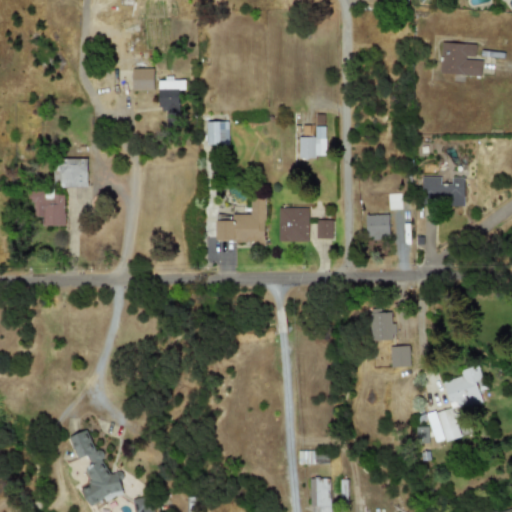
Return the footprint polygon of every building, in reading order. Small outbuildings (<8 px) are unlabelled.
[(474,44),(440,42),(438,73),(479,75),(480,59),(474,58),(474,44)] [(130,69),(131,90),(152,90),(152,68),(130,69)] [(157,80),(158,110),(177,110),(177,89),(183,89),(183,80),(157,80)] [(205,122),(206,146),(227,145),(226,121),(205,122)] [(297,137),(298,158),(324,157),(323,127),(313,127),(314,136),(297,137)] [(60,158),(60,187),(88,187),(87,158),(60,158)] [(422,177),(422,210),(465,210),(465,177),(422,177)] [(29,193),(30,202),(34,202),(35,215),(45,214),(46,225),(65,224),(63,194),(54,195),(51,203),(45,203),(45,192),(29,193)] [(385,194),(386,211),(401,210),(400,193),(385,194)] [(278,206),(277,243),(308,243),(309,206),(278,206)] [(218,220),(217,241),(265,244),(266,223),(259,223),(259,214),(232,213),(232,221),(218,220)] [(364,215),(365,238),(373,238),(373,240),(389,240),(388,215),(364,215)] [(315,218),(315,238),(331,238),(331,218),(315,218)] [(369,309),(370,342),(392,341),(391,309),(369,309)] [(389,345),(390,367),(410,366),(409,344),(389,345)] [(440,382),(448,412),(488,402),(479,366),(461,370),(462,376),(440,382)] [(447,407),(448,411),(454,410),(463,436),(445,443),(445,445),(435,448),(423,415),(447,407)] [(415,428),(425,427),(428,443),(417,444),(415,428)] [(65,438),(76,462),(87,456),(90,463),(85,469),(89,481),(75,489),(91,505),(121,491),(122,475),(108,474),(87,428),(65,438)] [(297,453),(298,470),(337,468),(336,450),(297,453)] [(310,478),(310,511),(329,511),(329,478),(310,478)] [(339,479),(341,507),(348,506),(347,479),(339,479)] [(132,499),(134,511),(156,511),(153,495),(132,499)]
